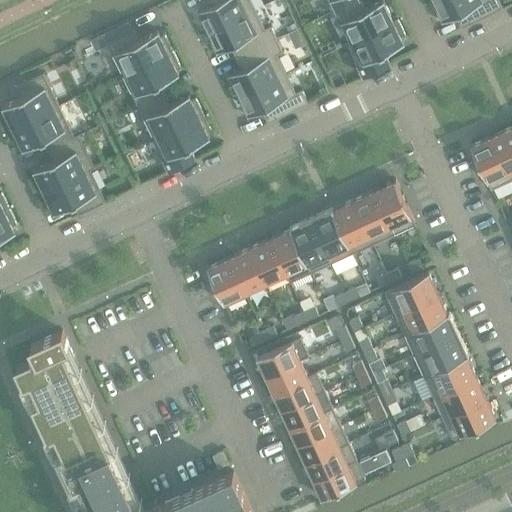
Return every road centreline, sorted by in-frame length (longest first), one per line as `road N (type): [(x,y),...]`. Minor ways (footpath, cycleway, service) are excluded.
road 1 (residential): [(279,508),(141,211)]
road 2 (residential): [(511,335),(398,88)]
road 3 (residential): [(243,160),(398,88)]
road 4 (residential): [(174,15),(243,160)]
road 5 (residential): [(0,146),(52,256)]
